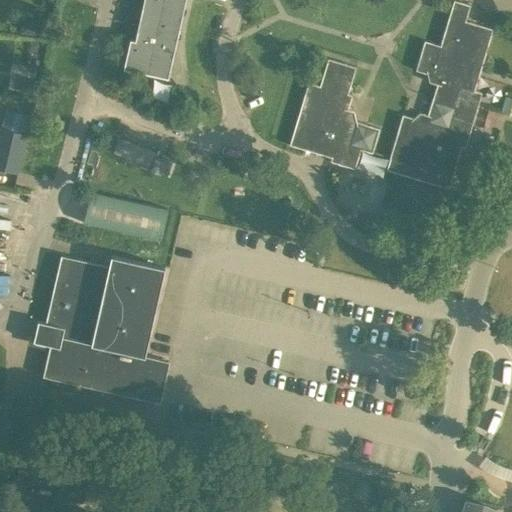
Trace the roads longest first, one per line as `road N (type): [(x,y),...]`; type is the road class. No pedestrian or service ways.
road 1 (residential): [(86,99),(11,330),(8,397)]
road 2 (residential): [(486,249),(447,242),(398,251),(361,242),(332,218),(306,171),(241,132)]
road 3 (residential): [(486,249),(470,315),(497,348),(503,374),(486,426),(442,488),(437,511)]
road 4 (residential): [(241,132),(203,142),(86,99)]
road 5 (residential): [(241,132),(223,52),(239,0)]
